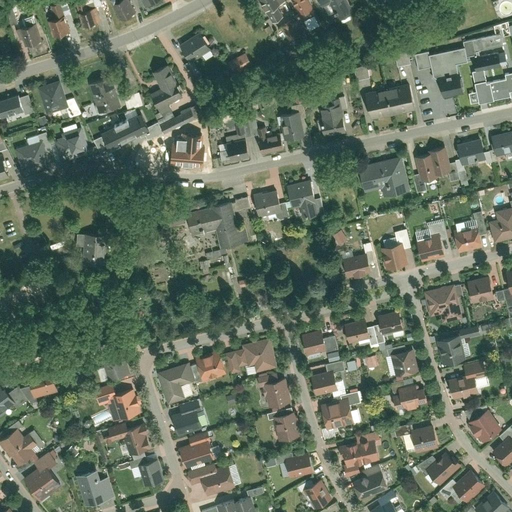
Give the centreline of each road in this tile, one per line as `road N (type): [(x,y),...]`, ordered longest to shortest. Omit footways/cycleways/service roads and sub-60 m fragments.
road 1 (residential): [(511,110),(228,174),(80,167),(0,190)]
road 2 (residential): [(511,492),(449,418),(412,289)]
road 3 (residential): [(0,80),(144,33),(211,0)]
road 4 (residential): [(117,511),(181,491),(140,355)]
road 5 (residential): [(351,511),(323,459),(283,320)]
road 6 (residential): [(283,320),(140,355)]
